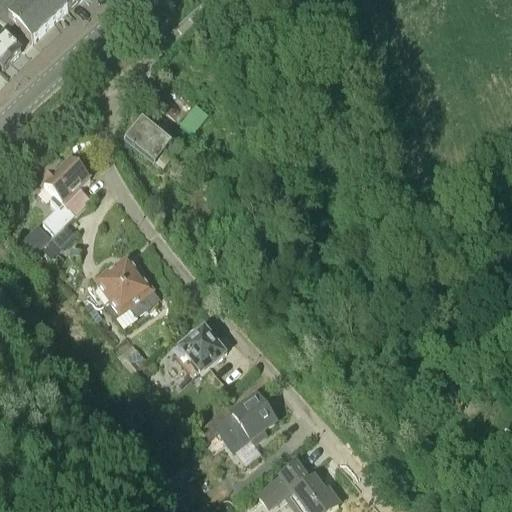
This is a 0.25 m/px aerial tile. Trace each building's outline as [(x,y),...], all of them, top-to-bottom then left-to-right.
[(69,14),(56,0),(0,0),(0,11),(7,19),(6,20),(32,47),(69,14)] [(56,0),(69,14),(83,1),(82,0),(56,0)] [(0,70),(3,73),(21,56),(5,37),(0,42),(0,70)] [(181,114),(191,100),(156,75),(146,89),(181,114)] [(171,147),(144,125),(127,146),(154,169),(171,147)] [(80,194),(90,184),(81,175),(83,171),(77,165),(73,167),(71,165),(58,178),(55,175),(41,189),(51,199),(48,202),(58,213),(42,228),(46,231),(53,239),(54,240),(91,204),(80,194)] [(53,239),(46,231),(38,239),(45,247),(53,239)] [(132,316),(137,323),(149,313),(143,306),(153,298),(139,281),(140,275),(136,269),(128,266),(101,287),(127,321),(132,316)] [(217,350),(205,336),(194,345),(189,339),(176,350),(201,380),(227,357),(219,348),(217,350)] [(137,377),(140,381),(143,385),(154,376),(147,367),(137,377)] [(252,442),(255,447),(265,440),(262,436),(275,426),(273,424),(275,422),(270,416),(268,417),(258,403),(228,427),(219,418),(202,436),(213,444),(226,430),(243,450),(252,442)] [(273,511),(283,504),(289,511),(336,511),(338,510),(328,496),(325,499),(314,484),(309,487),(296,470),(256,501),(265,511),(273,511)]
